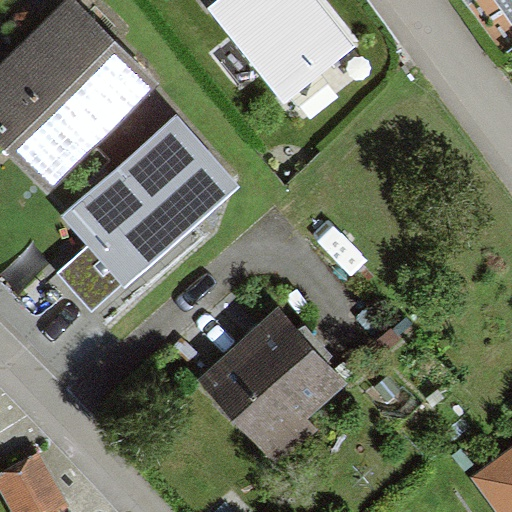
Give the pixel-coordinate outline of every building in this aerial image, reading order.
[(201,0),(287,101),(359,40),(325,0),(201,0)] [(47,192),(156,87),(73,2),(0,73),(0,151),(4,148),(47,192)] [(178,114),(63,214),(89,245),(58,272),(93,312),(122,287),(126,291),(243,188),(178,114)] [(345,382),(278,311),(201,384),(278,465),(314,432),(304,421),(345,382)] [(511,511),(511,448),(473,477),(499,511),(511,511)] [(63,511),(70,509),(40,454),(0,475),(0,487),(13,511),(63,511)]
